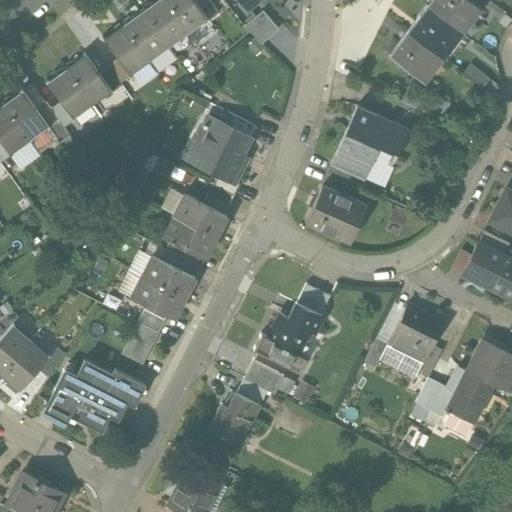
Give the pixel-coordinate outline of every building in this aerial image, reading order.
[(188,34),(163,0),(159,0),(142,12),(167,47),(188,34)] [(195,3),(192,0),(163,0),(188,34),(205,22),(206,23),(208,22),(195,3)] [(217,15),(206,0),(198,0),(195,3),(208,22),(217,15)] [(465,0),(432,0),(429,5),(426,6),(456,30),(460,33),(461,32),(457,29),(473,8),(478,11),(478,10),(465,0)] [(456,30),(426,6),(415,20),(417,22),(409,32),(407,31),(406,32),(440,58),(441,57),(437,54),(456,30)] [(167,47),(142,12),(124,26),(148,61),(167,47)] [(262,12),(244,28),(261,45),(278,31),(262,12)] [(148,61),(124,26),(105,39),(103,37),(102,38),(117,59),(130,77),(132,76),(130,73),(148,61)] [(440,58),(406,32),(387,56),(420,83),(422,81),(419,79),(436,58),(438,60),(440,58)] [(100,76),(85,55),(83,56),(84,57),(66,69),(91,105),(109,92),(111,94),(112,93),(100,76)] [(130,77),(117,59),(108,65),(110,69),(121,84),(130,77)] [(486,81),(468,66),(460,75),(479,90),(486,81)] [(66,69),(47,83),(46,81),(44,82),(59,103),(73,121),(74,120),(73,118),(91,105),(66,69)] [(121,84),(110,69),(100,76),(112,93),(122,86),(121,84)] [(36,110),(21,89),(19,90),(20,91),(2,105),(28,141),(46,127),(47,129),(49,128),(36,110)] [(415,109),(384,95),(375,116),(406,130),(415,109)] [(50,110),(45,103),(36,110),(49,128),(59,142),(68,136),(63,128),(50,110)] [(73,121),(59,103),(50,110),(63,128),(73,121)] [(28,141),(2,105),(0,105),(0,143),(9,157),(11,155),(10,154),(28,141)] [(375,116),(355,107),(330,164),(355,175),(362,178),(377,147),(395,155),(406,130),(375,116)] [(229,129),(208,118),(198,137),(202,139),(190,163),(217,177),(233,186),(234,184),(242,168),(237,165),(250,139),(229,129)] [(258,129),(235,118),(229,129),(250,139),(252,140),(258,129)] [(0,163),(9,157),(0,143),(0,163)] [(355,175),(330,164),(325,175),(326,175),(350,186),(355,175)] [(350,186),(326,175),(321,186),(345,197),(350,186)] [(233,186),(217,177),(212,187),(234,198),(240,187),(234,184),(233,186)] [(304,220),(348,241),(364,207),(345,197),(321,186),(304,220)] [(511,193),(505,190),(489,221),(511,232),(511,193)] [(216,238),(226,218),(182,196),(172,216),(216,238)] [(216,238),(172,216),(163,235),(171,240),(201,255),(206,257),(216,238)] [(508,244),(482,231),(477,243),(502,256),(508,244)] [(195,266),(201,255),(171,240),(166,251),(195,266)] [(511,260),(502,256),(477,243),(461,274),(511,299),(511,260)] [(195,266),(166,251),(160,261),(190,277),(195,266)] [(160,261),(151,257),(140,277),(183,299),(193,279),(190,277),(160,261)] [(183,299),(140,277),(130,297),(172,320),(183,299)] [(319,316),(329,297),(305,285),(296,304),(319,316)] [(260,335),(252,350),(299,373),(318,335),(313,332),(321,317),(319,316),(296,304),(288,320),(279,315),(267,339),(260,335)] [(442,324),(406,306),(386,344),(386,345),(421,363),(422,363),(431,345),(442,324)] [(0,318),(0,336),(11,324),(16,317),(10,312),(0,318)] [(162,322),(142,312),(136,323),(137,324),(156,334),(162,322)] [(0,336),(0,374),(0,375),(29,342),(11,327),(13,325),(11,324),(0,336)] [(156,334),(137,324),(120,356),(141,365),(157,334),(156,334)] [(375,339),(363,363),(375,368),(386,345),(386,344),(375,339)] [(511,373),(511,354),(481,339),(464,370),(493,385),(502,390),(507,379),(509,380),(511,373)] [(29,342),(0,375),(17,388),(15,391),(16,392),(36,369),(48,355),(46,354),(45,355),(29,342)] [(431,345),(422,363),(421,363),(419,366),(424,368),(420,375),(427,378),(441,351),(431,345)] [(48,355),(36,369),(48,379),(63,355),(54,348),(48,355)] [(83,361),(76,376),(68,372),(58,391),(66,395),(58,411),(69,416),(68,419),(73,422),(74,419),(100,432),(113,408),(121,412),(134,386),(83,361)] [(493,385),(464,370),(453,392),(444,410),(447,411),(472,424),(493,385)] [(427,378),(414,404),(430,411),(442,386),(427,378)] [(442,386),(430,411),(443,418),(447,411),(444,410),(453,392),(442,386)] [(259,405),(233,391),(225,407),(220,404),(206,429),(237,446),(259,405)] [(207,511),(221,485),(184,464),(177,478),(181,480),(168,505),(182,511),(207,511)] [(48,484),(38,479),(37,482),(21,474),(3,510),(6,511),(50,511),(54,505),(57,506),(62,494),(47,487),(48,484)]
